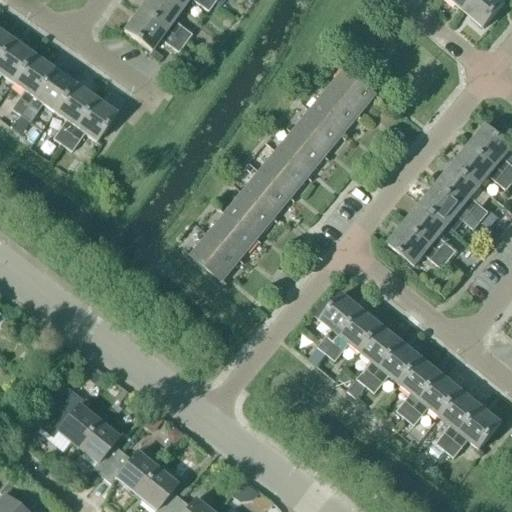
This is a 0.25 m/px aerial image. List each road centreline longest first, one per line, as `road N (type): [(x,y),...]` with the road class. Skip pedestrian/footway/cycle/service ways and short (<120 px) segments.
road 1 (unclassified): [(200,421),(0,265)]
road 2 (residential): [(200,421),(345,248)]
road 3 (residential): [(345,248),(489,76)]
road 4 (residential): [(463,347),(345,248)]
road 5 (unclassified): [(311,510),(200,421)]
road 6 (residential): [(489,76),(396,0)]
